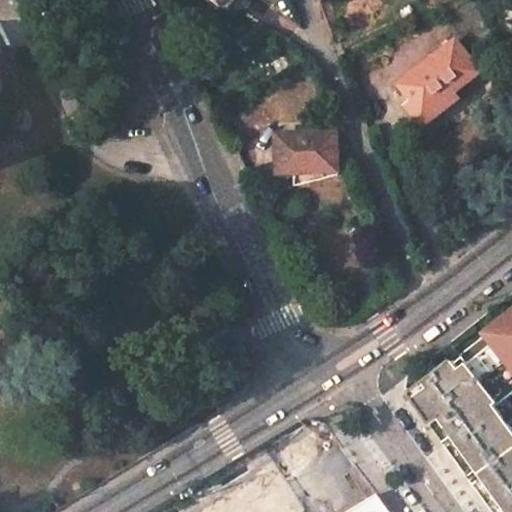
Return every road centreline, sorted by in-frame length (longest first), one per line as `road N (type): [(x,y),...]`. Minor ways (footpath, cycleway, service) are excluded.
road 1 (residential): [(431,305),(404,268),(302,0)]
road 2 (residential): [(209,171),(112,151),(80,136),(14,0)]
road 3 (residential): [(308,384),(105,511)]
road 4 (tertiary): [(308,384),(209,171)]
road 5 (residential): [(452,511),(374,407),(362,380),(366,350)]
road 6 (tertiary): [(209,171),(130,0)]
